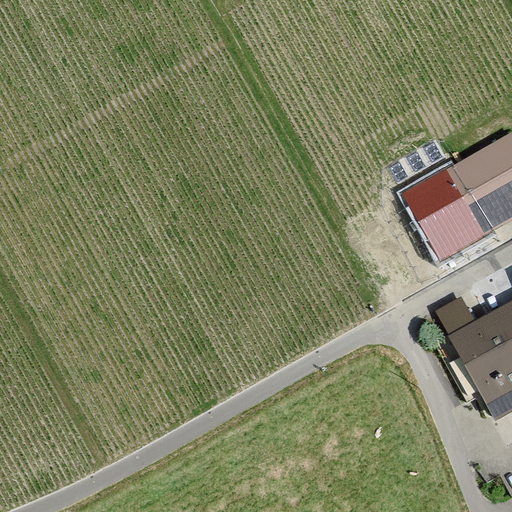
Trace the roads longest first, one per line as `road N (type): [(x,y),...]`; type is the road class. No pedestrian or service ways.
road 1 (unclassified): [(401,314),(36,511)]
road 2 (residential): [(401,314),(480,511)]
road 3 (unclassified): [(511,253),(401,314)]
